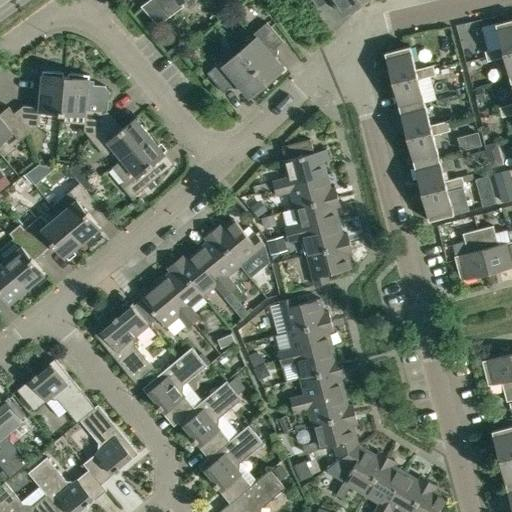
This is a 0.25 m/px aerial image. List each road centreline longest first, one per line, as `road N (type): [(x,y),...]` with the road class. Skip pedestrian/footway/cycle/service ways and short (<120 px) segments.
road 1 (residential): [(472,511),(348,44)]
road 2 (residential): [(165,511),(167,455),(49,312)]
road 3 (residential): [(221,165),(49,312)]
road 4 (residential): [(221,165),(78,0)]
road 5 (residential): [(221,165),(348,44)]
road 6 (residential): [(348,44),(390,22),(490,0)]
